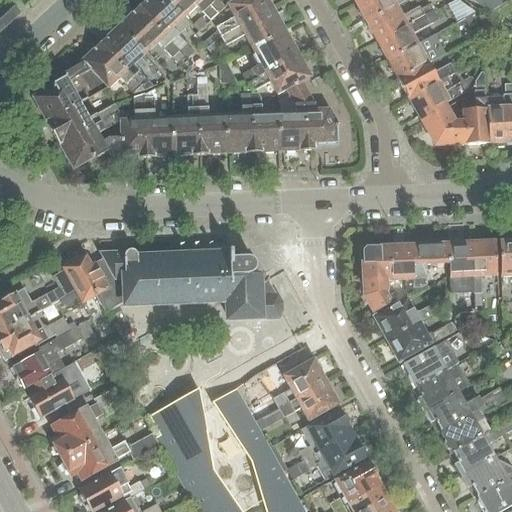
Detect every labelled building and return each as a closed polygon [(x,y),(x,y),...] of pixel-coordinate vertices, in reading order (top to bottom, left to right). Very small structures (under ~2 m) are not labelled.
[(138,9),(138,10),(139,11),(185,58),(187,59),(193,53),(178,37),(188,27),(182,21),(184,19),(165,0),(147,0),(142,5),(143,7),(139,10),(138,9)] [(165,0),(184,19),(186,18),(196,8),(209,22),(217,15),(202,0),(165,0)] [(202,0),(217,15),(224,8),(216,0),(202,0)] [(216,32),(219,38),(272,9),(270,10),(268,5),(270,4),(267,0),(237,0),(236,1),(225,7),(232,19),(214,29),(216,32)] [(364,0),(355,5),(356,6),(357,5),(359,9),(358,10),(365,24),(396,7),(392,0),(364,0)] [(455,1),(446,6),(455,23),(473,13),(474,13),(456,0),(455,1)] [(498,0),(493,0),(481,8),(489,14),(502,6),(498,0)] [(9,3),(0,11),(0,30),(18,13),(9,3)] [(396,7),(365,24),(373,38),(375,37),(377,42),(376,43),(377,43),(423,17),(420,11),(418,8),(402,17),(396,7)] [(428,7),(420,11),(423,17),(431,13),(428,7)] [(272,9),(219,38),(224,47),(242,37),(249,50),(276,36),(281,33),(284,31),(275,14),(273,15),(271,10),(272,10),(272,9)] [(185,58),(139,11),(135,14),(134,13),(120,26),(118,27),(145,56),(146,54),(157,44),(177,66),(185,58)] [(431,13),(423,17),(428,26),(436,22),(431,13)] [(474,13),(463,20),(468,30),(476,25),(474,13)] [(423,17),(377,43),(378,43),(380,47),(379,48),(386,62),(418,45),(412,35),(428,26),(423,17)] [(193,26),(192,26),(197,32),(198,33),(206,25),(200,19),(193,26)] [(100,46),(99,46),(143,92),(144,91),(154,87),(134,67),(144,57),(145,56),(118,27),(117,29),(103,42),(104,43),(101,47),(100,46)] [(216,32),(202,45),(206,50),(215,42),(219,38),(216,32)] [(296,51),(286,34),(251,54),(258,66),(241,76),(246,85),(298,56),(296,57),(294,52),(296,51)] [(215,42),(206,50),(210,55),(219,50),(215,42)] [(418,45),(386,62),(394,76),(396,75),(398,80),(397,81),(427,64),(428,65),(444,57),(444,56),(440,49),(439,46),(423,54),(418,45)] [(89,71),(107,89),(108,91),(119,81),(132,96),(143,92),(99,46),(100,47),(96,51),(95,49),(81,62),(83,64),(89,71)] [(298,56),(246,85),(251,93),(268,84),(275,97),(285,91),(294,86),(301,82),(310,78),(301,61),(299,62),(297,57),(298,56)] [(107,89),(89,71),(83,64),(65,74),(61,69),(48,82),(52,89),(31,101),(32,103),(35,101),(44,117),(48,115),(50,118),(46,121),(47,122),(80,104),(80,105),(107,89)] [(223,65),(220,65),(220,67),(218,67),(218,82),(220,82),(220,86),(236,86),(225,64),(222,64),(223,65)] [(427,64),(397,81),(407,99),(438,83),(438,84),(454,75),(449,65),(433,74),(428,65),(427,64)] [(479,74),(474,84),(475,91),(484,91),(483,74),(479,74)] [(194,76),(185,79),(185,85),(196,84),(196,79),(195,79),(194,76)] [(438,83),(407,99),(407,100),(415,114),(417,113),(420,118),(429,114),(445,105),(465,94),(472,80),(470,78),(460,83),(459,84),(443,93),(438,84),(438,83)] [(206,79),(196,79),(196,84),(196,87),(207,87),(206,79)] [(301,82),(294,86),(304,104),(306,143),(309,143),(314,143),(319,143),(319,146),(337,145),(336,129),(337,129),(337,127),(336,127),(328,113),(314,113),(314,105),(305,88),(301,82)] [(503,99),(485,99),(486,136),(486,146),(490,145),(491,149),(503,148),(503,145),(511,144),(511,85),(509,85),(504,86),(504,95),(502,96),(503,99)] [(280,114),(278,114),(279,154),(281,154),(309,152),(314,152),(314,143),(309,143),(306,143),(304,104),(294,86),(285,91),(294,106),(294,113),(280,114)] [(207,87),(196,87),(196,97),(197,97),(199,157),(199,155),(204,155),(204,157),(224,156),(226,156),(224,116),(222,116),(208,117),(207,87)] [(144,95),(143,96),(143,99),(153,98),(156,98),(156,91),(156,89),(144,95)] [(462,111),(461,112),(461,122),(463,122),(464,146),(486,146),(486,136),(485,99),(484,91),(475,91),(473,92),(474,111),(462,111)] [(250,95),(240,96),(241,115),(224,116),(226,156),(247,155),(247,153),(252,153),(252,154),(253,154),(250,95)] [(278,114),(261,114),(261,100),(257,95),(250,95),(253,154),(253,153),(258,153),(258,154),(279,154),(278,114)] [(133,99),(134,120),(119,121),(120,139),(120,148),(121,158),(121,161),(140,160),(140,158),(145,157),(145,159),(143,99),(143,96),(133,99)] [(186,98),(187,118),(171,119),(172,158),(194,157),(194,155),(199,155),(197,97),(186,98)] [(154,119),(153,99),(143,99),(145,159),(146,159),(146,157),(151,157),(151,159),(172,158),(171,119),(154,119)] [(80,104),(47,122),(57,140),(61,137),(63,141),(59,143),(60,146),(111,117),(111,118),(118,114),(113,106),(89,119),(80,105),(80,104)] [(429,114),(420,118),(422,122),(435,146),(449,145),(450,147),(464,146),(463,122),(461,122),(455,122),(447,108),(445,104),(429,114)] [(120,158),(121,158),(120,148),(120,139),(108,140),(102,142),(98,135),(115,126),(111,118),(111,117),(60,146),(61,148),(65,146),(67,149),(63,151),(72,167),(70,169),(71,171),(91,159),(93,161),(106,154),(108,158),(109,159),(120,158)] [(473,242),(471,242),(472,254),(473,295),(482,295),(481,281),(481,280),(496,280),(495,253),(495,243),(493,243),(493,241),(479,242),(479,244),(474,244),(473,242)] [(499,253),(500,279),(511,277),(511,242),(510,241),(505,241),(502,243),(499,243),(499,253)] [(449,245),(447,245),(448,266),(449,281),(464,281),(465,296),(473,295),(472,254),(471,242),(468,242),(468,244),(462,245),(462,243),(448,243),(449,245)] [(411,245),(412,257),(413,297),(414,298),(428,290),(427,287),(426,281),(426,267),(448,266),(447,245),(433,246),(433,244),(419,245),(419,247),(414,247),(414,245),(411,245)] [(389,246),(389,248),(390,261),(386,261),(388,283),(403,283),(404,298),(413,297),(412,257),(411,245),(408,245),(408,247),(403,247),(403,245),(389,246)] [(365,247),(359,247),(359,254),(360,263),(359,263),(360,268),(360,278),(362,278),(362,281),(363,296),(363,298),(372,315),(381,310),(391,304),(386,295),(388,293),(388,283),(386,261),(390,261),(389,248),(378,248),(378,247),(365,248),(365,247)] [(123,278),(125,303),(125,308),(225,303),(226,322),(233,322),(233,320),(254,319),(254,321),(261,320),(260,319),(277,318),(279,312),(279,305),(267,283),(270,281),(268,278),(255,286),(250,276),(252,274),(254,272),(255,269),(254,266),(253,263),(251,261),(249,260),(246,259),(232,260),(231,252),(229,252),(228,250),(226,251),(226,252),(216,253),(216,256),(140,260),(140,252),(101,254),(101,260),(102,260),(101,261),(111,279),(123,278)] [(104,314),(118,306),(125,303),(123,278),(111,279),(101,261),(94,265),(93,262),(92,263),(92,264),(88,266),(84,259),(82,256),(77,259),(77,258),(63,266),(85,304),(95,299),(104,314)] [(0,333),(35,315),(50,306),(59,302),(53,291),(44,296),(22,308),(19,303),(14,294),(11,296),(7,295),(2,298),(2,301),(0,302),(0,333)] [(482,295),(473,295),(474,308),(482,307),(482,295)] [(383,314),(374,319),(376,322),(376,325),(379,330),(381,331),(386,340),(387,341),(420,323),(437,314),(432,305),(415,315),(407,300),(383,314)] [(123,316),(118,306),(104,314),(109,323),(123,316)] [(0,333),(0,355),(4,363),(33,346),(34,348),(54,337),(56,340),(58,339),(70,332),(67,327),(63,319),(49,326),(47,328),(46,328),(44,328),(43,327),(42,326),(35,315),(0,333)] [(420,323),(387,341),(388,344),(388,347),(391,352),(394,353),(399,363),(408,358),(449,335),(444,327),(428,337),(420,323)] [(73,324),(67,327),(70,332),(76,329),(73,324)] [(86,324),(76,329),(82,340),(83,342),(93,336),(86,324)] [(450,324),(444,327),(449,335),(454,332),(450,324)] [(12,369),(9,370),(10,372),(12,370),(15,375),(15,376),(16,378),(15,382),(18,387),(22,388),(23,391),(35,384),(63,369),(55,355),(64,350),(82,340),(76,329),(70,332),(58,339),(56,340),(37,351),(39,354),(12,369)] [(495,343),(486,348),(491,356),(500,351),(495,343)] [(433,349),(410,362),(401,367),(400,368),(404,375),(406,375),(407,377),(407,380),(409,385),(412,386),(414,389),(455,365),(448,352),(438,358),(433,349)] [(282,378),(301,367),(294,356),(276,366),(282,378)] [(311,361),(282,378),(287,386),(289,391),(282,394),(288,404),(324,384),(323,383),(322,384),(318,378),(320,377),(322,376),(313,361),(311,362),(311,361)] [(455,365),(414,389),(411,391),(412,393),(413,393),(412,391),(415,389),(418,396),(415,398),(423,412),(457,392),(458,393),(469,387),(457,364),(455,365)] [(38,393),(28,399),(33,410),(30,411),(35,419),(36,422),(45,417),(63,407),(67,415),(67,416),(80,409),(73,396),(71,397),(64,384),(79,376),(72,365),(35,385),(34,386),(35,388),(36,387),(38,391),(37,392),(38,393)] [(307,423),(328,412),(336,407),(336,406),(338,405),(330,390),(328,391),(326,392),(323,386),(324,385),(324,384),(288,404),(293,414),(300,410),(307,423)] [(478,398),(470,403),(465,406),(458,393),(457,392),(423,412),(431,427),(434,425),(438,432),(436,433),(435,431),(434,432),(435,434),(437,433),(488,405),(490,403),(503,396),(498,387),(478,398)] [(266,511),(238,511),(213,474),(199,390),(149,417),(159,434),(155,436),(195,511),(303,511),(282,473),(269,449),(238,392),(213,405),(255,470),(266,511)] [(95,406),(70,419),(53,429),(58,439),(52,442),(54,446),(52,450),(55,456),(59,456),(61,459),(102,436),(94,421),(102,417),(99,411),(116,402),(111,392),(93,401),(93,402),(95,406)] [(288,404),(282,394),(272,400),(277,410),(288,404)] [(503,396),(490,403),(493,408),(494,410),(507,403),(503,396)] [(277,410),(272,400),(249,412),(255,423),(266,417),(277,410)] [(488,405),(437,433),(441,441),(443,440),(444,442),(444,445),(446,450),(449,452),(451,454),(482,437),(490,432),(483,419),(481,420),(479,417),(490,410),(493,408),(490,403),(488,405)] [(293,414),(288,404),(277,410),(283,420),(293,414)] [(338,410),(330,415),(304,429),(304,430),(301,432),(309,448),(283,462),(288,470),(302,462),(350,435),(347,428),(348,427),(346,425),(347,421),(343,415),(340,413),(338,410)] [(271,426),(266,417),(255,423),(260,432),(271,426)] [(500,427),(482,437),(451,454),(448,456),(449,459),(450,458),(449,456),(452,455),(455,462),(452,464),(460,478),(495,458),(488,446),(494,443),(493,442),(505,435),(500,427)] [(128,454),(133,462),(159,448),(152,435),(126,449),(123,444),(110,451),(102,436),(61,459),(63,463),(61,466),(64,472),(68,472),(70,476),(77,472),(80,478),(76,481),(81,479),(81,480),(128,454)] [(324,482),(357,464),(366,459),(364,456),(364,452),(361,446),(358,445),(356,442),(355,443),(350,435),(302,462),(307,471),(316,466),(324,482)] [(273,447),(269,449),(282,473),(286,471),(273,447)] [(495,458),(460,478),(468,492),(471,490),(475,497),(473,499),(471,497),(472,500),(475,498),(507,480),(507,481),(511,477),(511,469),(496,461),(495,458)] [(368,462),(359,467),(332,481),(333,483),(330,484),(339,499),(328,506),(331,511),(337,511),(378,489),(374,482),(378,480),(376,477),(377,474),(372,466),(369,465),(368,462)] [(129,499),(130,498),(143,491),(139,484),(138,483),(128,489),(125,485),(117,490),(109,475),(79,491),(80,495),(80,498),(82,503),(86,504),(90,511),(95,511),(126,495),(129,499)] [(501,511),(511,506),(511,489),(507,481),(507,480),(475,498),(477,501),(476,504),(479,508),(482,510),(483,511),(501,511)] [(145,481),(139,484),(143,491),(149,488),(145,481)] [(378,489),(337,511),(388,511),(392,510),(391,508),(392,505),(387,497),(385,497),(383,495),(382,496),(378,489)] [(137,511),(130,498),(129,499),(105,511),(137,511)]
